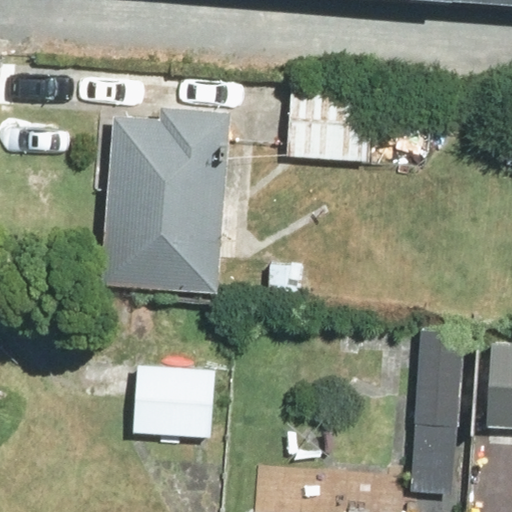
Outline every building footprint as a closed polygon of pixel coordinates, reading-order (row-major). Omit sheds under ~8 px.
[(288,97),(284,157),(377,163),(381,104),(288,97)] [(98,123),(87,302),(208,310),(219,131),(98,123)] [(303,325),(298,385),(369,391),(374,331),(303,325)] [(469,330),(419,328),(412,495),(461,497),(469,330)] [(511,350),(470,348),(464,444),(511,447),(511,350)] [(212,380),(128,374),(124,442),(208,447),(212,380)]
